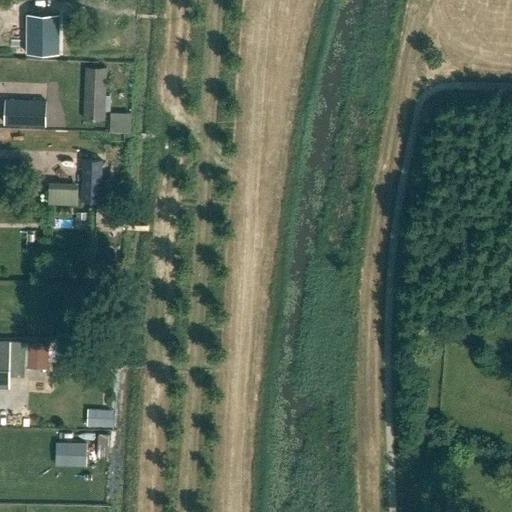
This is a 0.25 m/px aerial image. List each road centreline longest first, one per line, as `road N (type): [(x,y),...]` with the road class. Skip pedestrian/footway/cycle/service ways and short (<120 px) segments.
road 1 (track): [(184,511),(215,0)]
road 2 (track): [(130,511),(158,0)]
